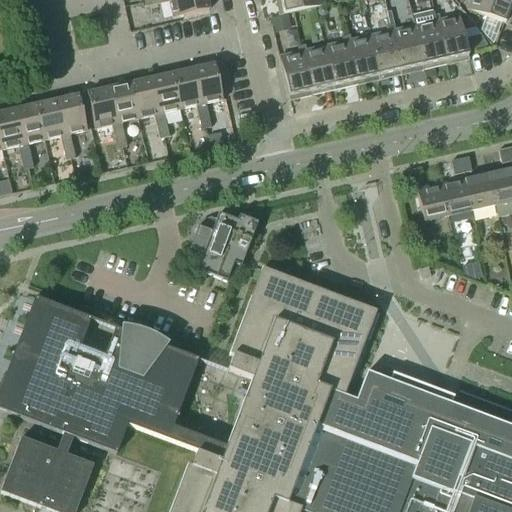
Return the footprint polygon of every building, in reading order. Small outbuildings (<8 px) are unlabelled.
[(156,6),(154,0),(142,0),(144,9),(156,6)] [(208,12),(204,0),(154,0),(156,6),(168,4),(172,20),(208,12)] [(322,8),(319,0),(273,0),(274,4),(279,2),(282,15),(277,16),(277,18),(322,8)] [(506,16),(511,5),(511,3),(502,0),(469,0),(465,11),(508,27),(511,18),(506,16)] [(468,62),(457,18),(438,22),(437,16),(433,17),(444,67),(453,65),(452,60),(464,58),(465,63),(468,62)] [(444,67),(433,17),(429,18),(430,24),(412,28),(422,72),(431,70),(430,65),(442,63),(443,68),(444,67)] [(422,72),(412,28),(394,32),(393,26),(389,27),(400,78),(409,76),(408,71),(420,68),(421,73),(422,72)] [(400,78),(389,27),(385,28),(386,34),(368,38),(378,83),(387,81),(385,76),(398,73),(399,78),(400,78)] [(356,88),(344,37),(340,38),(341,44),(323,48),(333,93),(342,91),(341,86),(353,83),(354,88),(356,88)] [(378,83),(368,38),(350,42),(348,37),(344,37),(356,88),(364,86),(363,81),(375,78),(377,83),(378,83)] [(333,93),(323,48),(305,53),(304,47),(300,48),(311,98),(320,96),(319,91),(331,88),(332,93),(333,93)] [(311,98),(300,48),(296,49),(297,54),(278,59),(288,103),(298,101),(296,96),(309,93),(310,98),(311,98)] [(221,102),(213,66),(191,71),(199,108),(195,109),(197,120),(207,118),(204,106),(221,102)] [(199,108),(191,71),(170,76),(179,112),(195,109),(199,108)] [(179,112),(170,76),(150,81),(158,117),(153,118),(155,130),(165,128),(162,116),(179,112)] [(158,117),(150,81),(128,86),(136,122),(153,118),(158,117)] [(136,122),(128,86),(107,91),(115,127),(110,128),(113,139),(123,137),(120,126),(136,122)] [(115,127),(107,91),(85,96),(94,132),(110,128),(115,127)] [(86,133),(77,97),(56,102),(64,138),(59,139),(62,151),(71,149),(69,137),(86,133)] [(64,138),(56,102),(35,107),(43,143),(59,139),(64,138)] [(43,143),(35,107),(13,112),(21,148),(17,149),(19,161),(29,158),(27,147),(43,143)] [(21,148),(13,112),(0,114),(0,149),(1,153),(17,149),(21,148)] [(210,130),(207,118),(197,120),(200,132),(210,130)] [(168,139),(165,128),(155,130),(158,141),(168,139)] [(125,149),(123,137),(113,139),(116,151),(125,149)] [(74,160),(71,149),(62,151),(64,163),(74,160)] [(508,165),(505,151),(496,153),(500,167),(508,165)] [(32,170),(29,158),(19,161),(22,172),(32,170)] [(470,173),(467,159),(458,161),(461,175),(470,173)] [(461,175),(458,161),(450,163),(453,177),(461,175)] [(419,185),(416,171),(406,173),(409,187),(419,185)] [(511,203),(511,183),(509,171),(486,176),(493,208),(511,203)] [(493,208),(486,176),(463,182),(470,213),(493,208)] [(470,213),(463,182),(439,187),(446,219),(470,213)] [(446,219),(439,187),(415,192),(422,224),(446,219)] [(239,269),(256,225),(237,218),(235,223),(217,216),(213,225),(209,224),(202,226),(201,231),(197,229),(189,250),(202,255),(195,273),(225,284),(232,266),(239,269)] [(511,511),(511,414),(454,393),(438,435),(342,398),(374,314),(260,271),(228,357),(232,359),(227,373),(250,381),(225,449),(171,429),(197,362),(164,349),(167,346),(160,341),(152,337),(145,333),(136,331),(128,329),(119,328),(120,333),(113,330),(98,370),(74,361),(89,321),(33,300),(32,302),(36,303),(5,413),(0,410),(0,412),(61,436),(55,454),(19,440),(0,489),(0,495),(43,511),(74,511),(91,468),(64,458),(71,440),(114,456),(125,428),(195,454),(189,469),(186,467),(168,511),(511,511)]
